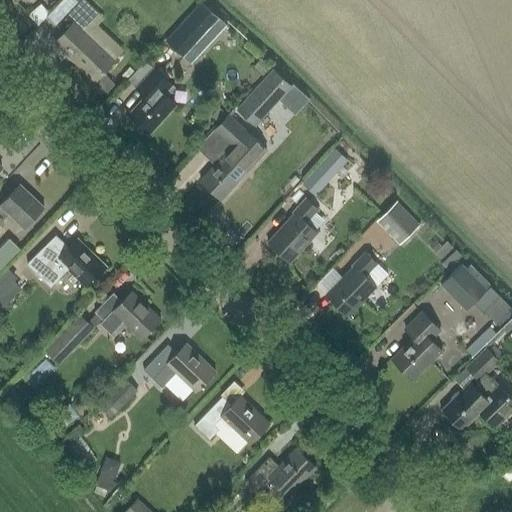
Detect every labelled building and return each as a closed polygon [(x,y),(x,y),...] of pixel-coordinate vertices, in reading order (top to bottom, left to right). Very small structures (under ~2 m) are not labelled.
[(114,62),(103,51),(83,31),(100,13),(86,0),(79,0),(56,24),(65,32),(55,42),(95,81),(114,62)] [(204,0),(167,40),(192,63),(229,23),(204,0)] [(145,95),(128,115),(149,135),(177,105),(168,97),(167,97),(176,87),(170,81),(146,60),(129,79),(138,87),(137,88),(139,89),(145,95)] [(275,70),(238,109),(256,125),(293,86),(275,70)] [(221,108),(214,116),(222,124),(230,116),(221,108)] [(218,162),(201,180),(221,199),(247,171),(267,149),(247,131),(230,115),(230,116),(222,124),(217,130),(224,137),(208,153),(218,162)] [(347,160),(333,147),(301,182),(315,195),(347,160)] [(0,226),(12,215),(27,229),(46,208),(22,185),(0,207),(0,226)] [(307,222),(319,210),(307,199),(294,212),(295,213),(269,243),(291,263),(318,232),(307,222)] [(398,200),(377,221),(400,244),(421,224),(398,200)] [(78,239),(71,247),(56,233),(27,263),(52,286),(68,269),(87,287),(107,266),(78,239)] [(11,236),(0,246),(0,270),(23,248),(11,236)] [(437,241),(431,247),(436,252),(442,246),(437,241)] [(442,246),(436,252),(443,259),(454,247),(447,241),(442,246)] [(463,257),(456,250),(442,263),(449,270),(463,257)] [(366,276),(378,264),(366,252),(353,266),(355,267),(327,295),(348,316),(377,286),(366,276)] [(463,264),(442,285),(467,309),(488,289),(463,264)] [(9,268),(0,277),(0,295),(18,277),(9,268)] [(114,293),(96,312),(105,320),(102,323),(112,333),(131,351),(142,340),(161,319),(133,292),(123,301),(114,293)] [(413,380),(442,351),(432,340),(441,331),(422,312),(406,328),(415,337),(393,359),(413,380)] [(60,364),(95,327),(80,313),(45,350),(60,364)] [(162,386),(176,372),(197,392),(216,371),(187,344),(178,353),(169,345),(145,370),(162,386)] [(468,367),(480,380),(500,360),(488,348),(468,367)] [(99,404),(112,417),(138,390),(126,377),(99,404)] [(463,429),(481,412),(495,427),(511,410),(511,396),(492,377),(478,390),(471,382),(443,410),(463,429)] [(218,429),(214,425),(221,418),(250,445),(269,424),(241,397),(232,406),(223,398),(197,425),(210,438),(218,429)] [(97,458),(86,444),(75,453),(86,467),(97,458)] [(256,493),(269,478),(276,485),(265,497),(279,511),(283,511),(294,501),(290,497),(317,469),(296,449),(280,467),(270,458),(246,483),(256,493)] [(101,472),(96,485),(109,490),(114,477),(101,472)] [(124,511),(151,511),(138,499),(124,511)]
